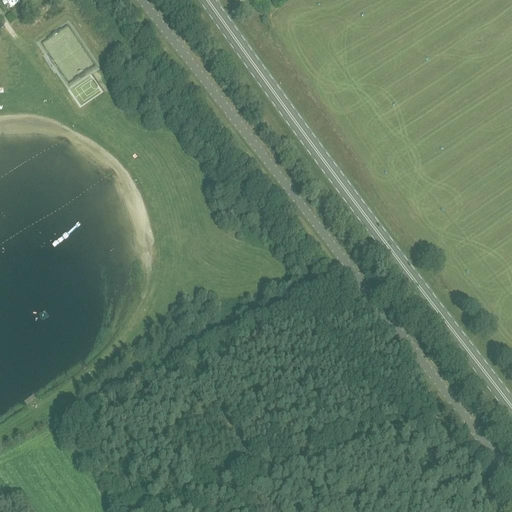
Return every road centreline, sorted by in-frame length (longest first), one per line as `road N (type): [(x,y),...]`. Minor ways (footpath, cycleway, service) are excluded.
road 1 (unclassified): [(511,477),(140,0)]
road 2 (secondary): [(511,406),(208,0)]
road 3 (track): [(354,274),(62,424)]
